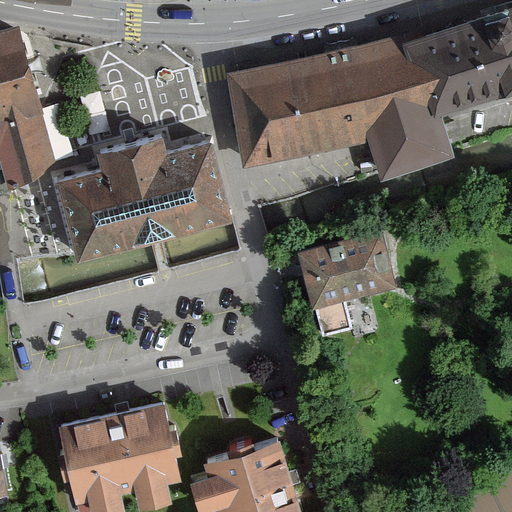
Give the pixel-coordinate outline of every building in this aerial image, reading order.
[(434,107),(511,82),(511,8),(421,37),(413,32),(402,35),(434,107)] [(0,32),(0,192),(50,164),(30,90),(21,60),(13,29),(0,32)] [(237,116),(244,151),(369,124),(381,165),(444,144),(434,107),(402,35),(229,72),(237,116)] [(74,247),(75,252),(231,212),(230,207),(227,208),(210,142),(213,141),(211,134),(204,136),(205,138),(164,149),(160,132),(132,139),(99,148),(103,164),(63,174),(63,172),(55,174),(57,181),(60,180),(77,246),(74,247)] [(350,326),(341,294),(390,282),(377,231),(300,252),(321,334),(350,326)] [(342,398),(342,394),(337,377),(335,374),(326,372),(318,381),(323,400),(335,403),(342,398)] [(167,427),(161,402),(59,425),(64,450),(58,451),(63,473),(69,472),(74,496),(177,473),(172,449),(177,448),(173,426),(167,427)] [(229,452),(205,459),(221,511),(297,511),(275,438),(251,445),(249,440),(227,446),(229,452)] [(511,511),(511,463),(414,511),(511,511)]
